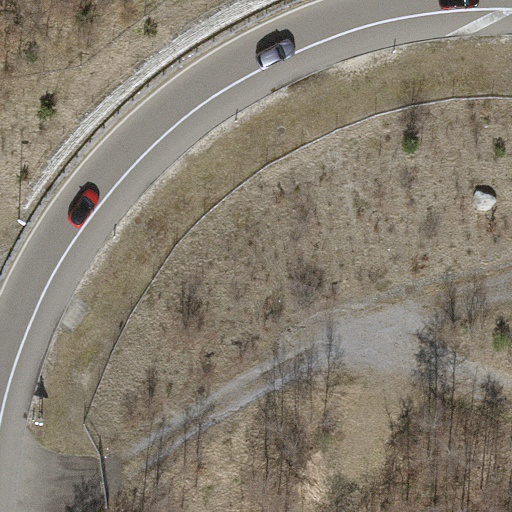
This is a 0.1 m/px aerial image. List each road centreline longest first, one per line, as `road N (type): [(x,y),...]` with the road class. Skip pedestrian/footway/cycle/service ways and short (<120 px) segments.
road 1 (track): [(0,506),(101,482),(304,355),(393,310),(511,288)]
road 2 (motorway): [(0,362),(31,280),(134,139),(209,79),(301,29),(396,0)]
road 3 (track): [(337,338),(511,391)]
